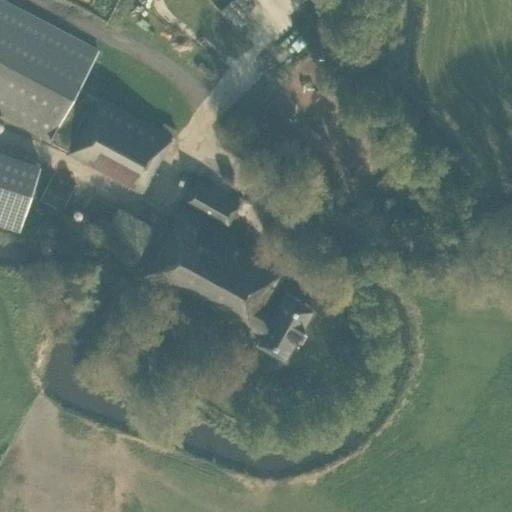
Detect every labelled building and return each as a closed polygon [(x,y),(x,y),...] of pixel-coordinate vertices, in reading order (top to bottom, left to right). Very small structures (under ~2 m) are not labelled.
[(5,0),(0,0),(0,111),(67,148),(65,152),(140,193),(171,135),(160,129),(81,87),(101,50),(5,0)] [(66,0),(107,20),(116,0),(66,0)] [(171,135),(175,128),(164,122),(160,129),(171,135)] [(0,223),(11,227),(31,159),(0,150),(0,223)] [(186,199),(228,222),(240,200),(197,177),(186,199)] [(257,341),(285,357),(314,307),(285,291),(273,312),(264,307),(286,269),(266,258),(269,254),(182,205),(141,277),(223,323),(226,325),(229,319),(259,336),(257,341)] [(91,229),(103,235),(139,254),(155,225),(119,206),(111,221),(99,214),(91,229)]
